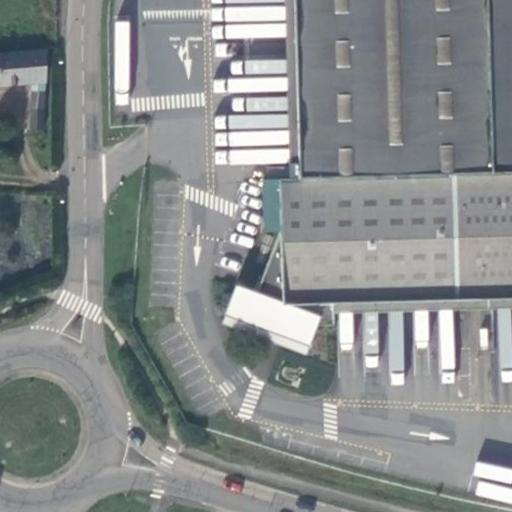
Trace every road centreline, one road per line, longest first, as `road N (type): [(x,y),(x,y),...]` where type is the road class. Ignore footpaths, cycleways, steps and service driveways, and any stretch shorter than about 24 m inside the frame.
road 1 (unclassified): [(87,0),(87,272)]
road 2 (secondary): [(206,485),(109,408)]
